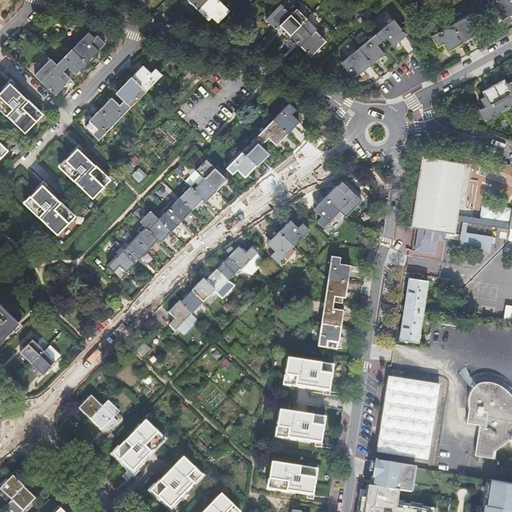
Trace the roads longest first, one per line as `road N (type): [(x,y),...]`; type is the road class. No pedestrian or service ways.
road 1 (residential): [(360,142),(222,230),(24,425)]
road 2 (residential): [(345,511),(362,363),(391,226),(398,159),(390,147)]
road 3 (residential): [(363,121),(326,95),(148,21)]
road 4 (residential): [(0,56),(63,120),(148,21)]
road 5 (residential): [(24,425),(113,511)]
